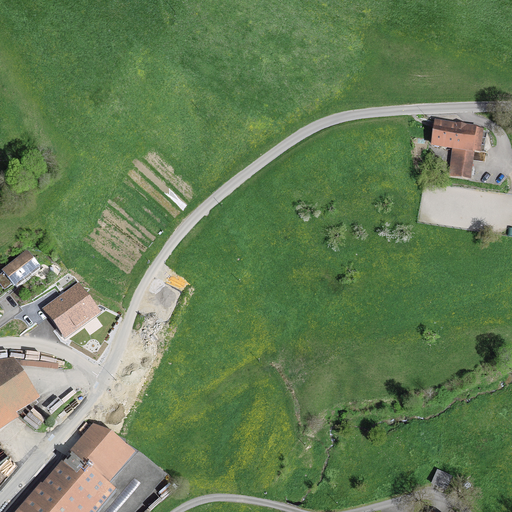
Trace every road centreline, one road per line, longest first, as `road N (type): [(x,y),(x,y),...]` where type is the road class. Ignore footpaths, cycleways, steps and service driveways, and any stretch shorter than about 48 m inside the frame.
road 1 (tertiary): [(104,378),(157,262),(210,202),(286,143),(347,115),(511,106)]
road 2 (tertiary): [(0,505),(104,378)]
